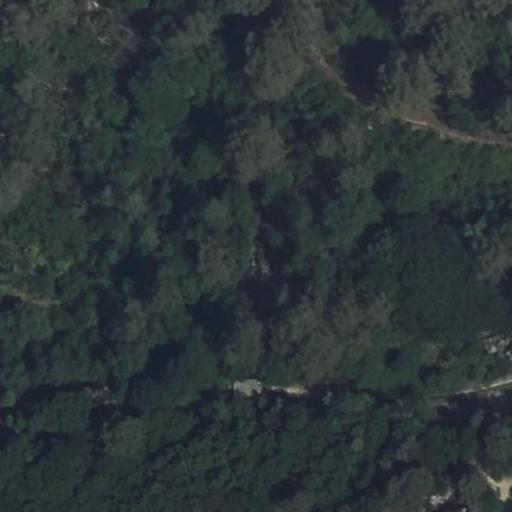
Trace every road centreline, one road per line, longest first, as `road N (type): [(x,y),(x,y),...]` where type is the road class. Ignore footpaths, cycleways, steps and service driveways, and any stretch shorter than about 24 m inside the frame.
road 1 (residential): [(511,393),(439,403),(307,393),(239,416),(59,435),(0,433)]
road 2 (track): [(511,139),(394,116),(325,67),(287,0)]
